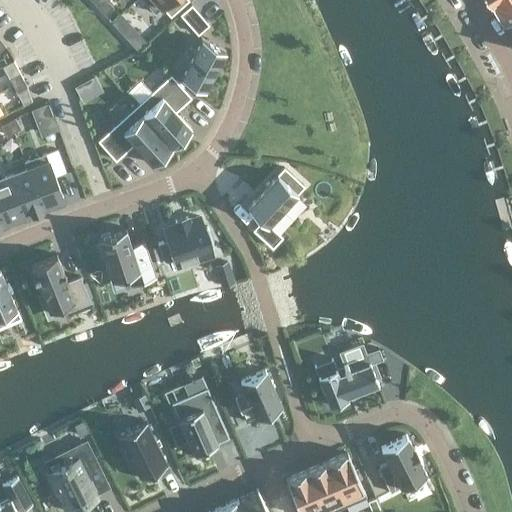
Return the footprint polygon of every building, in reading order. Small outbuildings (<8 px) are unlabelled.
[(107,0),(103,0),(96,6),(104,14),(113,6),(107,0)] [(146,0),(156,11),(161,7),(170,17),(188,0),(146,0)] [(511,0),(501,0),(495,4),(507,24),(510,22),(509,21),(511,19),(511,0)] [(191,4),(180,15),(197,34),(209,24),(191,4)] [(200,37),(180,77),(205,90),(225,50),(200,37)] [(19,72),(9,78),(12,85),(23,79),(19,72)] [(171,75),(134,107),(141,114),(170,145),(178,138),(181,136),(190,128),(176,111),(191,97),(171,75)] [(23,79),(12,85),(16,92),(27,86),(23,79)] [(47,104),(32,110),(41,133),(55,128),(47,104)] [(134,107),(98,140),(116,160),(134,144),(151,163),(158,157),(161,154),(170,145),(141,114),(134,107)] [(15,117),(8,121),(13,131),(20,128),(15,117)] [(8,121),(1,124),(7,135),(13,131),(8,121)] [(46,152),(23,161),(26,168),(27,168),(42,207),(63,199),(46,152)] [(277,174),(247,207),(261,220),(252,230),(272,248),(282,236),(269,225),(298,193),(297,192),(304,185),(284,167),(278,174),(277,174)] [(26,168),(7,176),(22,215),(42,207),(27,168),(26,168)] [(7,176),(0,178),(0,218),(2,222),(22,215),(7,176)] [(168,239),(157,242),(163,262),(213,245),(207,226),(202,227),(199,216),(188,219),(186,216),(174,220),(175,224),(164,227),(168,239)] [(137,270),(141,281),(155,276),(143,240),(130,245),(125,227),(120,229),(111,231),(112,232),(96,237),(97,240),(94,241),(100,258),(103,257),(110,279),(122,275),(123,277),(127,275),(127,273),(137,270)] [(269,272),(282,260),(269,246),(256,259),(269,272)] [(76,307),(90,301),(79,276),(67,281),(56,254),(30,265),(34,274),(32,274),(33,278),(35,277),(48,310),(73,300),(76,307)] [(234,281),(228,261),(215,266),(221,286),(234,281)] [(0,326),(20,318),(0,272),(0,326)] [(332,359),(314,366),(329,405),(348,398),(347,396),(378,383),(370,363),(382,359),(377,345),(363,351),(366,356),(336,368),(332,359)] [(234,395),(246,421),(281,406),(265,369),(240,380),(244,391),(234,395)] [(228,437),(206,387),(171,402),(192,452),(193,452),(195,457),(211,450),(209,445),(228,437)] [(144,395),(133,400),(138,411),(149,407),(144,395)] [(146,418),(119,430),(126,446),(124,447),(130,461),(133,460),(139,474),(166,461),(146,418)] [(388,462),(377,467),(390,492),(425,474),(419,461),(422,460),(414,446),(412,447),(405,434),(380,447),(388,462)] [(76,458),(46,473),(56,494),(58,493),(67,511),(96,498),(91,487),(105,480),(85,440),(71,448),(76,458)] [(365,496),(346,452),(326,461),(345,505),(365,496)] [(329,511),(345,505),(326,461),(306,470),(324,511),(329,511)] [(324,511),(306,470),(285,479),(299,511),(324,511)] [(1,484),(8,497),(0,501),(0,511),(17,511),(18,511),(32,504),(17,476),(1,484)] [(267,511),(257,488),(256,489),(256,490),(237,498),(237,499),(242,511),(267,511)] [(242,511),(237,499),(237,498),(217,507),(218,511),(242,511)]
